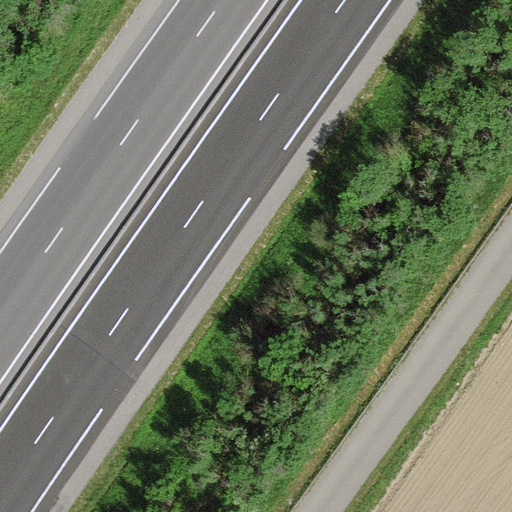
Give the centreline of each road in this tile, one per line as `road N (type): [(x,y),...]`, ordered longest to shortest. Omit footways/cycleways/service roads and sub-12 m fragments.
road 1 (trunk): [(3,511),(361,0)]
road 2 (trunk): [(215,0),(0,308)]
road 3 (unclassified): [(511,247),(325,511)]
